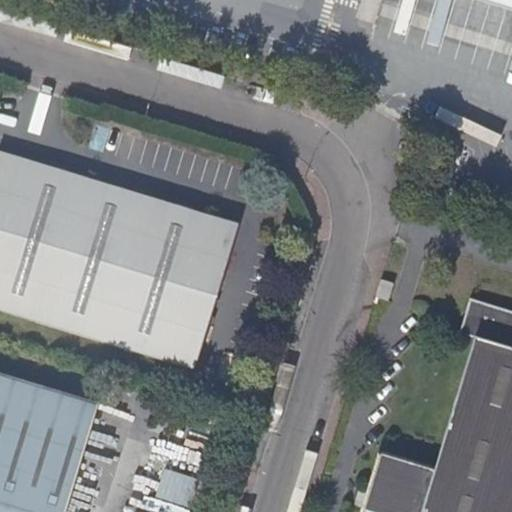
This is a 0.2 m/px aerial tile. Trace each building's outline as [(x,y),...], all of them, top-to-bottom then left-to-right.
[(238,226),(0,152),(0,312),(194,371),(238,226)] [(391,292),(379,289),(374,305),(385,309),(391,292)] [(434,471),(380,455),(363,511),(511,511),(511,313),(469,300),(459,334),(474,339),(434,471)] [(64,511),(97,404),(0,374),(0,511),(64,511)] [(181,427),(175,449),(204,456),(210,434),(181,427)] [(156,499),(198,504),(201,475),(159,470),(156,499)]
